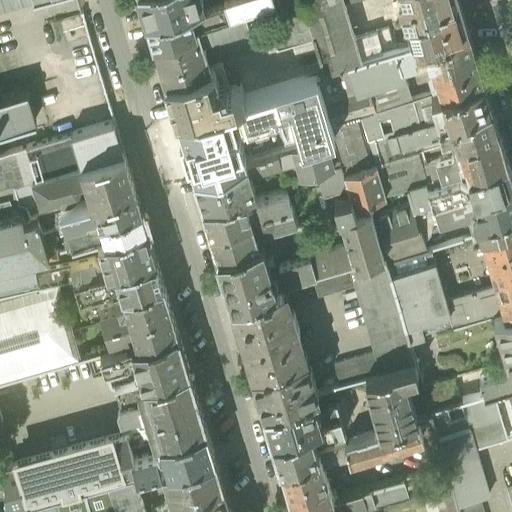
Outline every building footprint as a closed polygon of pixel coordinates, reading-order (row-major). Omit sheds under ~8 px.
[(143,0),(147,13),(190,0),(143,0)] [(191,0),(190,0),(147,13),(154,34),(248,6),(269,0),(224,0),(225,1),(195,10),(191,0)] [(275,0),(280,20),(270,23),(277,47),(314,37),(301,0),(275,0)] [(301,0),(314,37),(324,70),(394,48),(387,26),(358,36),(346,0),(301,0)] [(459,0),(403,0),(417,43),(468,27),(459,0)] [(248,6),(154,34),(167,79),(210,68),(202,42),(254,27),(248,6)] [(81,12),(60,18),(65,41),(86,35),(81,12)] [(417,43),(394,48),(405,72),(436,62),(443,89),(482,77),(480,71),(468,27),(417,43)] [(324,70),(276,86),(283,107),(292,103),(297,123),(250,139),(255,157),(276,151),(333,134),(330,124),(362,114),(414,98),(405,72),(394,48),(324,70)] [(222,65),(210,68),(221,91),(210,95),(212,106),(249,94),(243,87),(229,88),(222,65)] [(210,68),(167,79),(178,116),(212,106),(210,95),(221,91),(210,68)] [(414,98),(362,114),(370,140),(490,103),(489,99),(483,81),(482,77),(443,89),(414,98)] [(283,107),(276,86),(249,94),(212,106),(214,119),(225,115),(232,122),(242,122),(278,112),(283,107)] [(0,186),(14,183),(33,177),(85,162),(75,129),(69,106),(34,117),(26,89),(0,96),(0,186)] [(370,140),(378,164),(410,154),(409,149),(402,150),(401,145),(452,129),(457,140),(497,128),(496,124),(494,117),(490,103),(370,140)] [(445,159),(441,145),(410,154),(378,164),(370,140),(362,114),(330,124),(333,134),(341,161),(348,185),(351,194),(356,209),(372,204),(371,199),(408,188),(428,182),(441,178),(436,162),(445,159)] [(457,140),(441,145),(445,159),(436,162),(441,178),(473,168),(506,157),(499,135),(497,128),(457,140)] [(333,134),(276,151),(279,164),(284,179),(316,169),(341,161),(333,134)] [(134,184),(124,149),(85,162),(33,177),(39,201),(56,197),(68,200),(80,194),(78,184),(84,181),(87,198),(134,184)] [(279,164),(276,151),(255,157),(195,174),(204,204),(244,192),(254,187),(250,168),(253,166),(256,169),(279,164)] [(454,185),(430,192),(434,207),(511,183),(511,177),(507,162),(506,157),(473,168),(474,187),(470,190),(467,184),(454,185)] [(341,161),(316,169),(324,193),(348,185),(341,161)] [(33,177),(14,183),(21,208),(29,205),(39,201),(33,177)] [(408,188),(413,203),(416,212),(434,207),(430,192),(428,182),(408,188)] [(145,222),(98,238),(103,260),(95,262),(94,253),(30,272),(28,261),(40,255),(48,260),(56,253),(41,243),(29,205),(21,208),(14,183),(0,186),(0,293),(58,280),(71,277),(154,253),(145,222)] [(416,212),(421,228),(435,224),(462,217),(469,215),(471,220),(479,219),(483,232),(511,222),(511,183),(434,207),(416,212)] [(87,198),(61,208),(64,219),(96,210),(99,218),(105,216),(140,204),(134,184),(87,198)] [(293,202),(286,188),(256,197),(257,201),(249,207),(244,192),(204,204),(211,226),(293,202)] [(351,194),(334,198),(338,215),(343,214),(356,209),(351,194)] [(294,220),(293,202),(211,226),(218,252),(259,239),(255,224),(260,222),(267,228),(294,220)] [(421,228),(416,212),(413,203),(375,216),(386,253),(388,260),(428,249),(422,232),(421,228)] [(108,223),(68,235),(70,247),(98,238),(145,222),(140,204),(105,216),(108,223)] [(356,209),(343,214),(350,239),(309,253),(309,258),(279,266),(280,273),(273,275),(268,259),(274,258),(272,250),(266,251),(262,238),(259,239),(218,252),(232,298),(281,284),(309,276),(386,253),(375,216),(372,204),(356,209)] [(511,222),(483,232),(473,235),(477,249),(490,246),(498,284),(501,297),(494,299),(497,314),(511,309),(511,222)] [(428,249),(388,260),(411,339),(493,315),(497,314),(494,299),(501,297),(498,284),(448,298),(431,248),(428,249)] [(162,278),(154,253),(71,277),(77,294),(119,280),(122,292),(162,278)] [(382,371),(417,361),(411,339),(388,260),(386,253),(309,276),(316,294),(354,283),(375,351),(382,371)] [(99,311),(102,324),(168,300),(162,278),(122,292),(124,305),(99,311)] [(58,280),(0,293),(0,381),(82,359),(58,280)] [(281,284),(232,298),(253,369),(301,354),(295,333),(302,331),(293,308),(288,307),(281,284)] [(135,343),(177,330),(168,300),(102,324),(105,337),(132,328),(135,343)] [(511,360),(511,309),(497,314),(493,315),(507,362),(511,360)] [(135,343),(102,353),(106,370),(134,362),(138,381),(188,366),(177,330),(135,343)] [(364,377),(382,371),(375,351),(335,363),(339,383),(364,377)] [(0,416),(1,420),(7,506),(113,481),(133,474),(135,473),(132,457),(128,446),(124,430),(50,452),(33,400),(108,377),(106,370),(102,353),(82,359),(0,381),(0,416)] [(264,406),(316,392),(319,390),(315,380),(315,374),(313,369),(307,368),(301,354),(253,369),(264,406)] [(381,431),(418,419),(406,378),(420,374),(417,361),(382,371),(364,377),(381,431)] [(124,430),(128,446),(160,436),(207,421),(188,366),(138,381),(111,389),(124,430)] [(481,379),(482,386),(487,394),(511,386),(511,372),(510,372),(481,379)] [(456,379),(424,387),(432,413),(464,402),(456,379)] [(511,435),(511,386),(487,394),(469,400),(464,402),(432,413),(448,466),(453,483),(459,502),(480,496),(492,493),(477,446),(511,435)] [(469,390),(469,400),(487,394),(482,386),(469,390)] [(272,435),(341,415),(334,402),(325,404),(326,411),(318,412),(316,392),(264,406),(272,435)] [(272,435),(280,460),(348,440),(341,415),(272,435)] [(294,509),(333,499),(322,462),(331,459),(358,459),(425,439),(418,419),(381,431),(348,440),(280,460),(294,509)] [(152,451),(132,457),(135,473),(162,467),(216,452),(207,421),(160,436),(164,456),(157,458),(152,451)] [(162,467),(169,495),(224,480),(216,452),(162,467)] [(448,466),(404,479),(408,495),(453,483),(448,466)] [(113,481),(119,511),(143,511),(133,474),(113,481)] [(404,479),(333,499),(337,511),(348,511),(398,498),(398,506),(408,504),(408,495),(404,479)] [(224,480),(169,495),(174,511),(191,511),(230,501),(224,480)] [(119,511),(113,481),(7,506),(7,511),(97,511),(102,511),(119,511)] [(174,511),(169,495),(150,502),(152,511),(174,511)] [(485,511),(480,496),(459,502),(461,511),(485,511)] [(336,511),(337,511),(333,499),(294,509),(294,511),(336,511)] [(233,511),(230,501),(191,511),(233,511)] [(461,511),(459,502),(429,510),(429,511),(461,511)]
